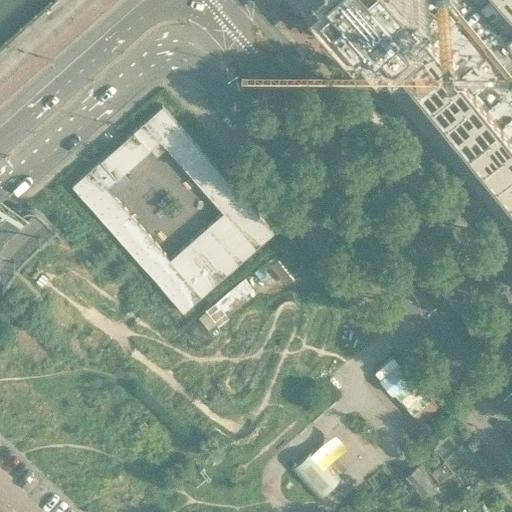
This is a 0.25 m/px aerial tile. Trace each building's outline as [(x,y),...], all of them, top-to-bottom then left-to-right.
[(344,0),(385,49),(411,28),(410,27),(394,40),(375,19),(395,1),(394,0),(344,0)] [(511,0),(489,0),(490,0),(504,16),(504,17),(510,12),(509,12),(511,9),(511,0)] [(407,32),(386,50),(399,67),(421,49),(432,40),(418,23),(407,32)] [(421,49),(399,67),(413,83),(435,66),(446,57),(432,40),(421,49)] [(435,66),(413,83),(427,100),(448,83),(459,73),(446,57),(435,66)] [(448,83),(427,100),(440,117),(462,99),(473,90),(459,73),(448,83)] [(462,99),(440,117),(454,133),(475,116),(487,107),(473,90),(462,99)] [(183,310),(273,231),(161,105),(125,137),(141,155),(159,138),(223,211),(169,259),(105,186),(123,170),(108,152),(71,184),(183,310)] [(475,116),(454,133),(468,150),(489,133),(500,124),(487,107),(475,116)] [(489,133),(468,150),(481,167),(503,149),(511,141),(511,138),(500,124),(489,133)] [(511,141),(503,149),(481,167),(495,184),(511,169),(511,141)] [(511,169),(495,184),(508,200),(511,197),(511,169)] [(0,269),(4,272),(29,244),(22,239),(18,244),(0,228),(0,269)] [(420,417),(437,402),(405,367),(389,382),(420,417)] [(317,498),(340,478),(313,447),(290,468),(316,498),(317,498)] [(406,468),(408,471),(405,473),(414,483),(424,474),(423,474),(421,471),(425,468),(420,463),(416,466),(415,464),(412,467),(410,464),(406,468)]
